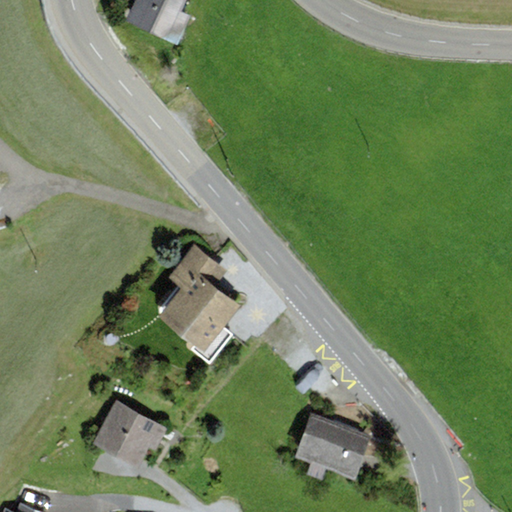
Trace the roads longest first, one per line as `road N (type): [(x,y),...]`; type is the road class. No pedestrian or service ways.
road 1 (tertiary): [(443,509),(427,441),(83,41),(74,0)]
road 2 (tertiary): [(331,0),(391,31),(511,40)]
